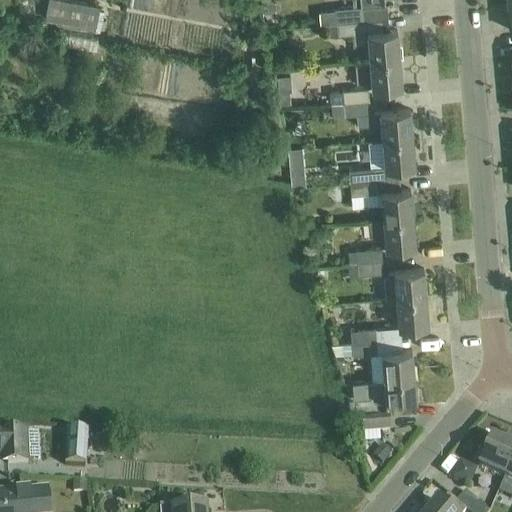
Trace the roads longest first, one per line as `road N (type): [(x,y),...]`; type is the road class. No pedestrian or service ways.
road 1 (residential): [(502,375),(472,0)]
road 2 (residential): [(388,511),(502,375)]
